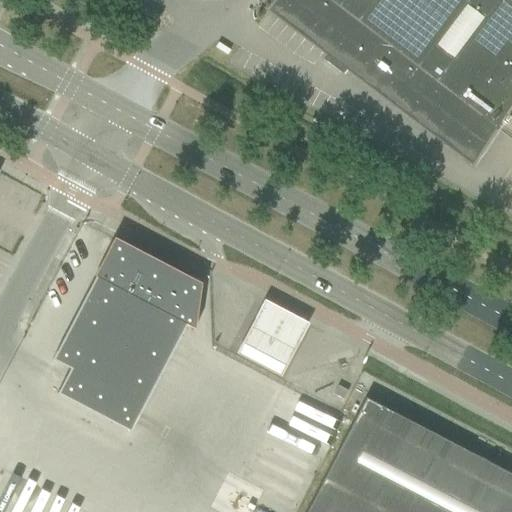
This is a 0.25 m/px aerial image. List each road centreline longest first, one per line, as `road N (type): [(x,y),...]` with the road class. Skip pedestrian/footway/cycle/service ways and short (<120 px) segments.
road 1 (secondary): [(90,153),(511,382)]
road 2 (secondary): [(511,325),(112,109)]
road 3 (unclassified): [(0,326),(90,153)]
road 4 (secondary): [(112,109),(0,46)]
